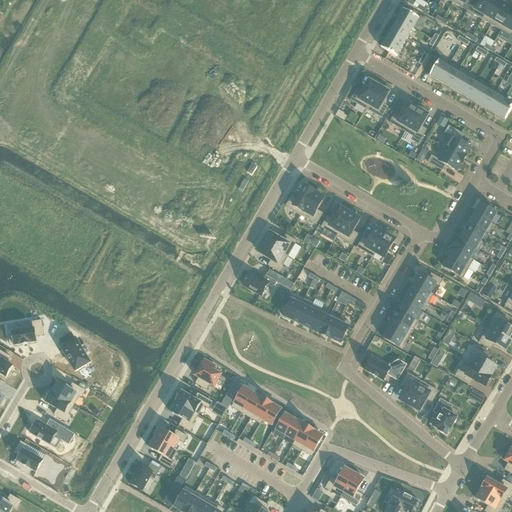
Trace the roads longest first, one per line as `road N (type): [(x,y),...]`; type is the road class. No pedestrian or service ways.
road 1 (residential): [(289,79),(223,188),(59,90),(114,0)]
road 2 (residential): [(87,511),(295,157)]
road 3 (residential): [(421,232),(342,368),(462,469)]
road 4 (residential): [(356,51),(499,138),(475,179)]
road 5 (residential): [(447,491),(324,449),(289,511)]
road 6 (residential): [(289,79),(156,0)]
road 7 (residential): [(421,232),(295,157)]
road 8 (residential): [(295,157),(356,51)]
